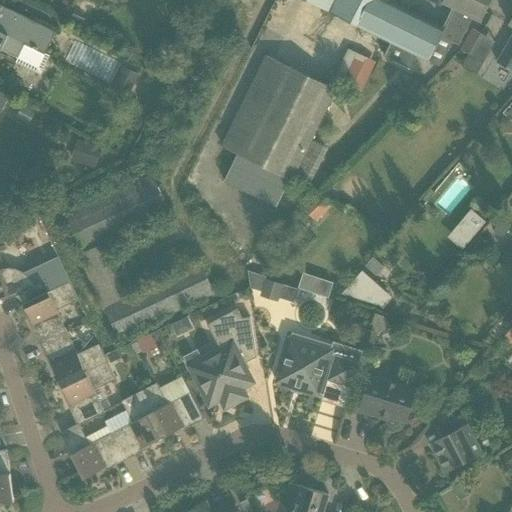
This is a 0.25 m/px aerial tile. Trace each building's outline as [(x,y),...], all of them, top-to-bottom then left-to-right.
[(188,10),(199,16),(203,6),(192,0),(188,10)] [(302,0),(428,57),(442,27),(388,3),(389,0),(302,0)] [(429,0),(482,16),(487,0),(429,0)] [(0,53),(2,50),(19,58),(16,62),(41,74),(50,56),(46,54),(56,32),(0,4),(0,53)] [(85,20),(74,15),(70,22),(82,27),(85,20)] [(511,21),(510,26),(511,26),(511,37),(497,63),(511,71),(511,21)] [(354,52),(347,74),(368,81),(376,59),(354,52)] [(236,151),(223,180),(281,205),(333,85),(262,54),(222,145),(236,151)] [(485,63),(469,54),(461,67),(477,76),(485,63)] [(139,74),(123,66),(112,91),(128,98),(139,74)] [(0,112),(1,113),(9,97),(0,92),(0,112)] [(511,100),(502,112),(511,120),(511,100)] [(312,138),(299,166),(315,173),(328,146),(312,138)] [(77,140),(71,161),(95,168),(101,147),(77,140)] [(79,254),(169,212),(152,176),(62,218),(79,254)] [(420,202),(407,212),(414,220),(427,210),(420,202)] [(486,221),(474,211),(458,231),(470,241),(486,221)] [(494,229),(503,238),(511,229),(511,226),(503,218),(494,229)] [(87,271),(110,260),(103,244),(79,255),(87,271)] [(201,264),(128,299),(105,310),(119,338),(215,293),(201,264)] [(23,304),(70,282),(63,266),(44,275),(46,279),(33,286),(28,276),(26,275),(24,273),(16,269),(8,268),(0,270),(0,268),(0,298),(1,298),(2,301),(19,295),(23,304)] [(379,304),(383,308),(392,297),(362,271),(342,294),(378,306),(379,304)] [(333,284),(304,274),(299,288),(328,298),(333,284)] [(262,292),(260,296),(278,302),(280,298),(285,299),(289,287),(260,277),(256,290),(262,292)] [(79,300),(70,282),(23,304),(30,317),(27,318),(40,345),(67,332),(57,311),(79,300)] [(238,292),(241,299),(247,300),(252,298),(248,287),(238,292)] [(244,364),(256,357),(249,318),(241,319),(237,310),(208,325),(219,347),(188,364),(207,401),(218,395),(225,409),(247,397),(241,385),(252,379),(244,364)] [(376,314),(372,323),(377,334),(390,329),(386,318),(376,314)] [(55,371),(61,384),(108,362),(99,344),(78,354),(67,332),(40,345),(52,372),(55,371)] [(151,333),(137,340),(138,342),(143,351),(144,353),(158,347),(151,333)] [(351,389),(357,369),(360,362),(362,352),(336,344),(334,349),(291,335),(277,382),(318,395),(323,380),(351,389)] [(107,355),(111,364),(121,359),(117,350),(107,355)] [(108,362),(61,384),(67,397),(65,398),(77,425),(79,424),(79,425),(105,413),(94,390),(116,380),(108,362)] [(406,421),(416,389),(371,375),(360,411),(380,417),(381,414),(406,421)] [(204,419),(190,393),(182,376),(159,388),(157,383),(139,392),(163,438),(176,431),(177,433),(204,419)] [(150,444),(163,438),(139,392),(122,401),(127,412),(133,423),(112,434),(125,460),(152,447),(150,444)] [(459,417),(439,427),(444,438),(432,444),(446,471),(480,453),(466,426),(464,427),(459,417)] [(99,474),(125,460),(112,434),(90,446),(79,425),(79,424),(77,425),(61,433),(85,479),(98,472),(99,474)] [(0,505),(0,506),(0,504),(0,503),(15,501),(7,450),(0,450),(0,505)] [(511,451),(503,457),(510,470),(511,468),(511,451)] [(467,480),(452,489),(457,496),(471,488),(467,480)] [(299,495),(293,511),(323,511),(329,495),(310,489),(299,495)] [(238,511),(233,501),(212,511),(210,511),(206,502),(187,511),(238,511)]
